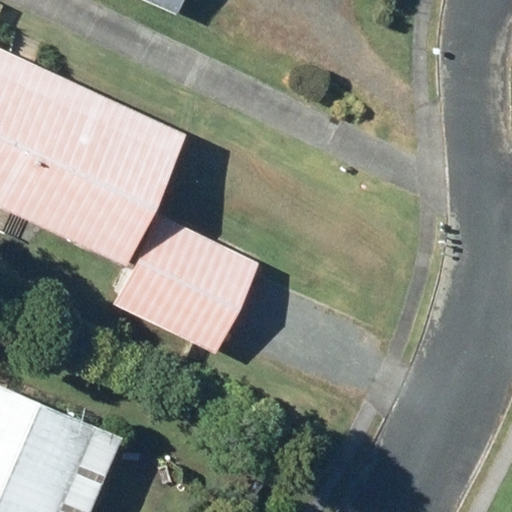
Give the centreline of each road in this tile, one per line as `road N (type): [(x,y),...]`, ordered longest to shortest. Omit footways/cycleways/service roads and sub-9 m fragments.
road 1 (residential): [(488,277),(477,92),(481,0)]
road 2 (residential): [(396,511),(488,277)]
